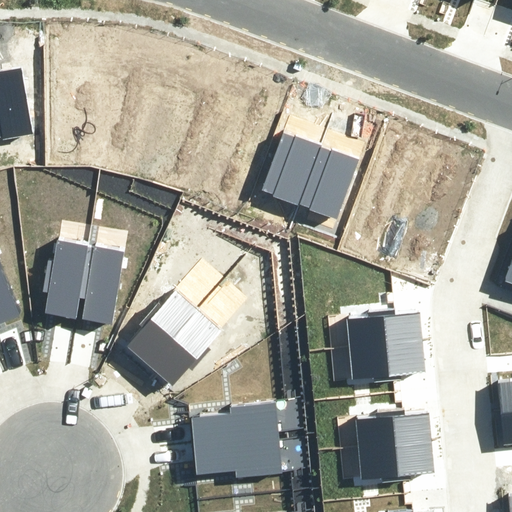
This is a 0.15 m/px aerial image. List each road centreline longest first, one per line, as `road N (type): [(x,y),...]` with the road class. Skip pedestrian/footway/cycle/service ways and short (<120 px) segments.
road 1 (residential): [(511,114),(453,285),(475,511)]
road 2 (residential): [(511,103),(202,0)]
